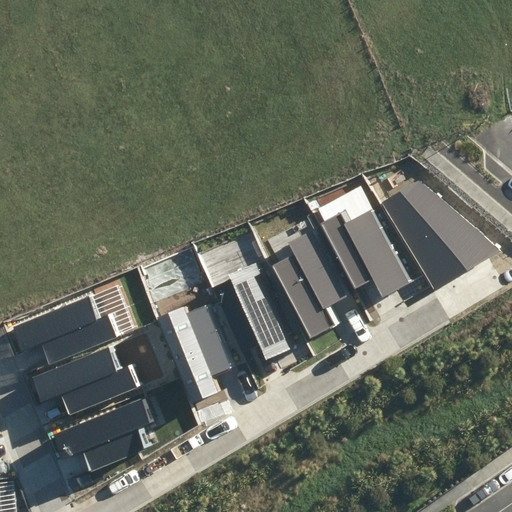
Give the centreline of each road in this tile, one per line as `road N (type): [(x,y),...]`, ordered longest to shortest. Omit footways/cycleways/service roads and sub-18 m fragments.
road 1 (residential): [(451,307),(101,511)]
road 2 (residential): [(66,511),(0,371)]
